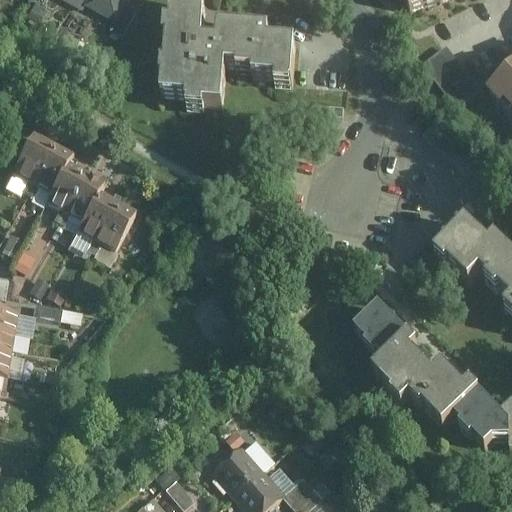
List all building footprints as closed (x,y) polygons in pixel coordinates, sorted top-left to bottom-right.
[(128,0),(85,0),(88,1),(84,9),(113,25),(115,26),(124,9),(128,0)] [(398,0),(406,21),(463,0),(398,0)] [(136,15),(124,9),(115,26),(113,25),(109,32),(123,40),(136,15)] [(269,39),(217,34),(216,50),(204,49),(206,15),(166,13),(165,31),(159,31),(158,46),(161,46),(159,72),(156,72),(155,87),(157,87),(156,107),(180,108),(181,119),(200,120),(201,114),(223,115),(225,76),(234,76),(234,81),(248,82),(248,87),(273,88),(274,94),(293,95),(295,51),(268,48),(269,39)] [(478,95),(446,52),(422,70),(454,112),(478,95)] [(511,81),(488,106),(511,131),(511,81)] [(438,123),(422,140),(493,206),(509,189),(438,123)] [(32,191),(53,153),(36,145),(13,181),(32,191)] [(67,173),(72,164),(53,153),(32,191),(50,202),(67,173)] [(64,220),(85,182),(67,173),(50,202),(45,211),(64,220)] [(98,201),(103,193),(85,182),(64,220),(82,230),(98,201)] [(95,250),(116,211),(98,201),(82,230),(76,241),(95,250)] [(113,259),(134,221),(116,211),(95,250),(113,259)] [(490,252),(466,230),(433,264),(470,296),(480,285),(510,312),(504,319),(511,325),(511,260),(496,246),(490,252)] [(81,327),(83,314),(35,309),(34,322),(81,327)] [(420,356),(379,314),(352,341),(382,373),(370,385),(392,409),(389,410),(400,420),(408,412),(443,442),(454,430),(486,460),(492,453),(511,453),(511,462),(511,412),(502,422),(473,394),(467,399),(443,375),(435,383),(414,362),(420,356)] [(0,318),(0,340),(10,342),(14,320),(0,318)] [(0,340),(0,362),(7,363),(10,342),(0,340)] [(212,477),(233,502),(265,474),(243,450),(212,477)] [(265,474),(233,502),(241,511),(272,511),(287,500),(285,498),(265,474)] [(285,498),(287,500),(295,508),(314,492),(317,489),(307,478),(285,498)] [(187,511),(195,506),(176,484),(165,493),(181,511),(187,511)] [(311,511),(324,503),(314,492),(295,508),(298,511),(311,511)] [(143,510),(144,511),(163,511),(153,501),(143,510)]
